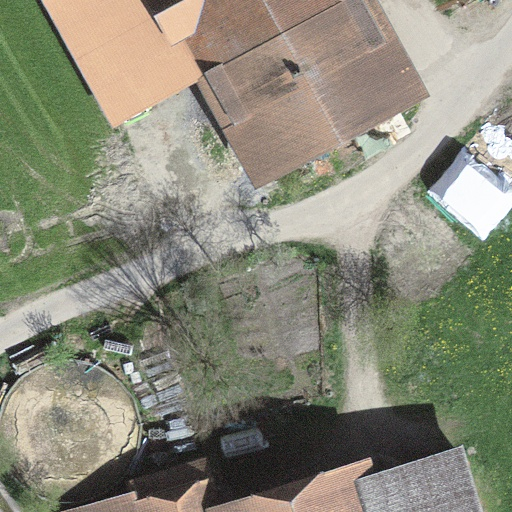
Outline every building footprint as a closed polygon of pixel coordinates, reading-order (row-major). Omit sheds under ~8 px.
[(46,0),(68,38),(139,0),(186,0),(274,158),(394,95),(341,0),(46,0)] [(475,511),(458,454),(349,488),(357,511),(475,511)] [(129,485),(133,497),(137,511),(221,511),(207,461),(129,485)] [(357,511),(349,488),(270,511),(357,511)] [(137,511),(133,497),(83,511),(137,511)]
